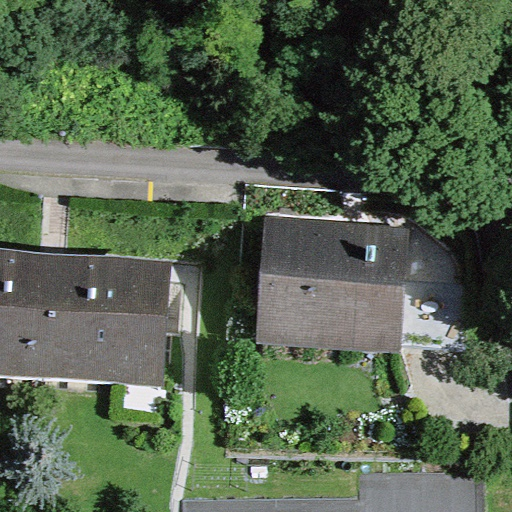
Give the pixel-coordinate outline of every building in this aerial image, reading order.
[(273,230),(265,340),(395,349),(395,343),(399,279),(402,239),(273,230)] [(0,377),(161,388),(168,281),(0,270),(0,377)] [(395,343),(466,348),(470,284),(399,279),(395,343)] [(483,511),(482,472),(365,476),(366,501),(366,511),(483,511)] [(366,511),(366,501),(189,506),(188,511),(366,511)]
